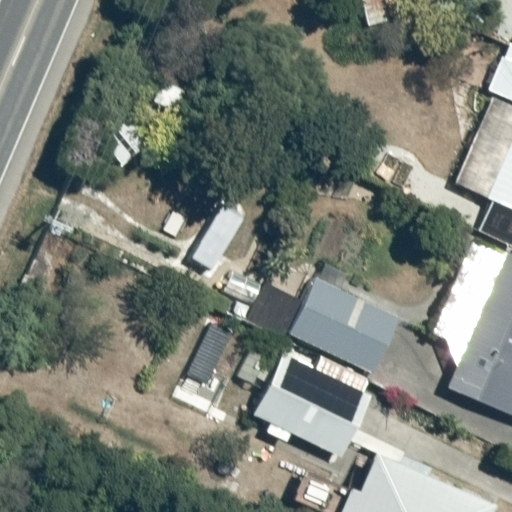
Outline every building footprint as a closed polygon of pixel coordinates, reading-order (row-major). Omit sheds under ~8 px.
[(482,81),(511,92),(511,52),(499,47),(482,81)] [(511,101),(493,93),(455,183),(511,207),(511,101)] [(432,338),(465,352),(449,387),(511,413),(511,250),(476,235),(432,338)] [(293,328),(293,330),(378,370),(406,311),(319,270),(293,328)] [(375,393),(285,350),(254,413),(345,457),(375,393)] [(498,511),(502,503),(375,450),(348,511),(498,511)]
